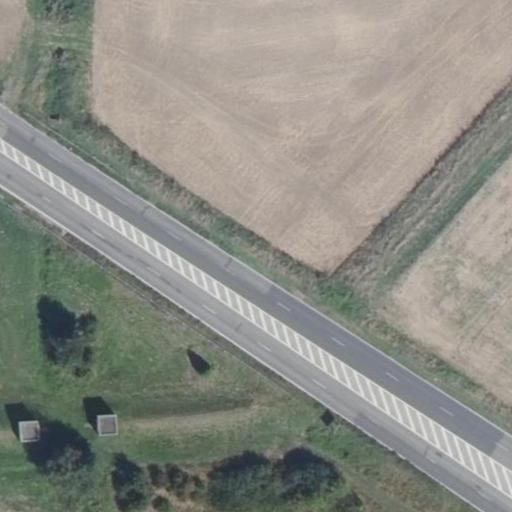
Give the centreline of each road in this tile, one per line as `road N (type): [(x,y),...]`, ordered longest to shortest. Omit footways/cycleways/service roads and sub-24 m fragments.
road 1 (primary): [(511,456),(0,122)]
road 2 (primary): [(0,170),(505,511)]
road 3 (track): [(0,410),(14,403),(50,408),(70,423),(73,448),(41,485),(66,511)]
